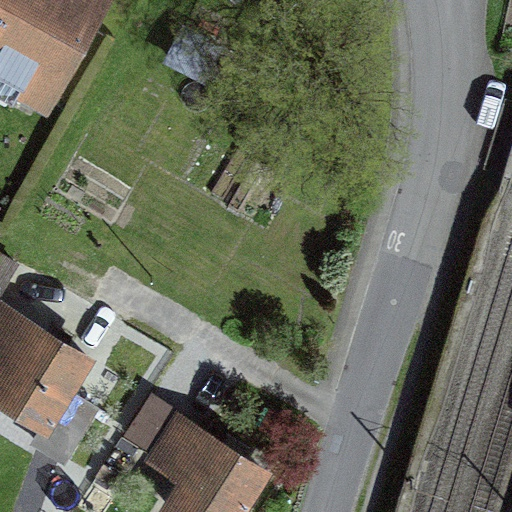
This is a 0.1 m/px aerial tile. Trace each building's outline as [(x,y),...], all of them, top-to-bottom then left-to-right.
[(0,0),(0,67),(45,93),(96,0),(0,0)] [(182,27),(167,56),(205,76),(221,47),(182,27)] [(0,252),(0,286),(15,262),(0,252)] [(96,406),(67,388),(87,355),(0,302),(0,360),(9,366),(0,381),(0,398),(42,424),(33,438),(64,457),(96,406)] [(235,511),(264,468),(178,414),(151,456),(186,478),(169,505),(179,511),(235,511)]
